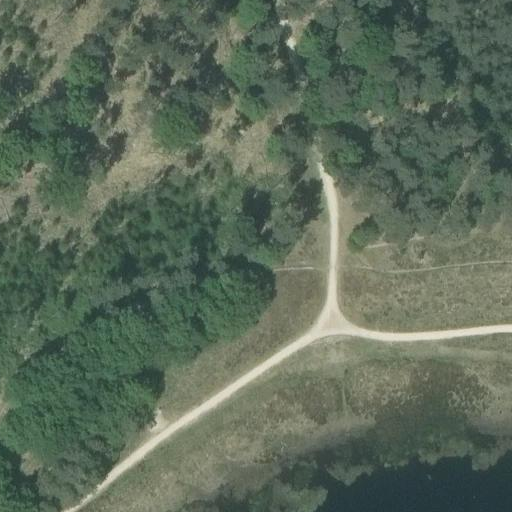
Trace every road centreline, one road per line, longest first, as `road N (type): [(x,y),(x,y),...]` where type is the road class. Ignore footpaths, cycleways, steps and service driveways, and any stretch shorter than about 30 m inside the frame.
road 1 (track): [(511,331),(332,329),(189,413),(61,511)]
road 2 (track): [(270,0),(336,239)]
